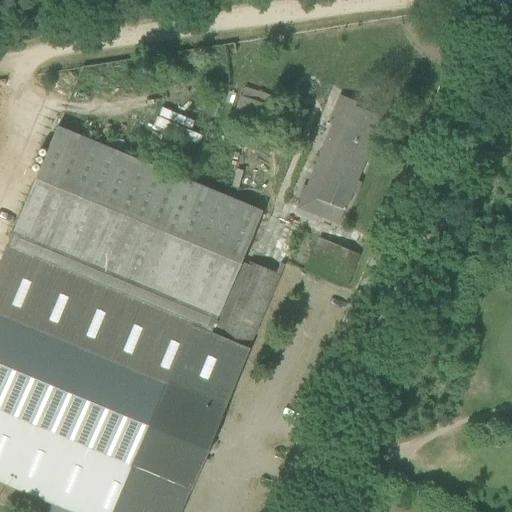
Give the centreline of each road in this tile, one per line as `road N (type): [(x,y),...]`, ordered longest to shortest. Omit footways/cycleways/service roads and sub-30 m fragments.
road 1 (tertiary): [(299,511),(509,0)]
road 2 (track): [(0,58),(372,0)]
